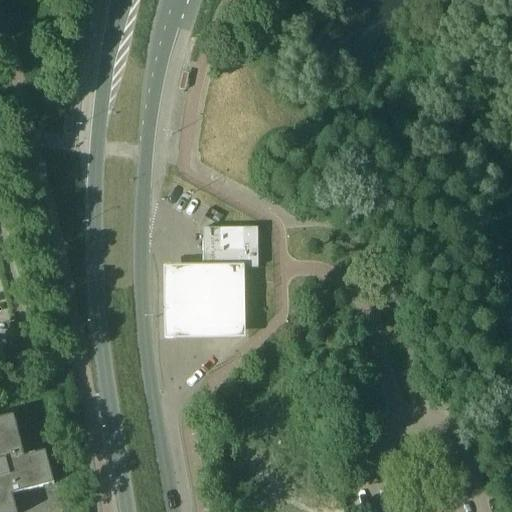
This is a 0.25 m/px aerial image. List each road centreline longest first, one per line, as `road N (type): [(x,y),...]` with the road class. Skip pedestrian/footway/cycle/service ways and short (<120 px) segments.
road 1 (secondary): [(173,511),(144,342),(140,227),(156,59),(175,0)]
road 2 (secondary): [(120,0),(99,108),(93,216),(125,511)]
road 3 (residential): [(477,511),(450,440),(431,427),(401,426)]
